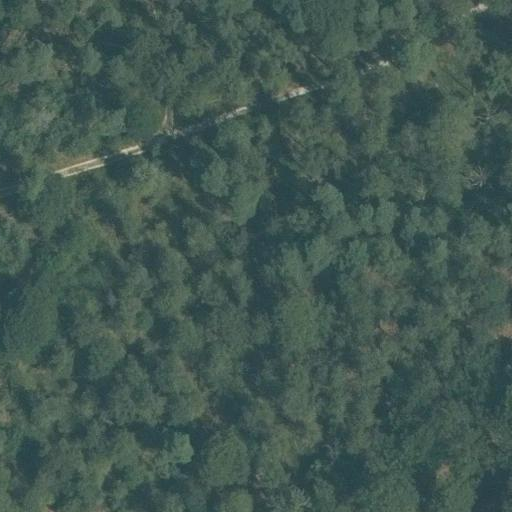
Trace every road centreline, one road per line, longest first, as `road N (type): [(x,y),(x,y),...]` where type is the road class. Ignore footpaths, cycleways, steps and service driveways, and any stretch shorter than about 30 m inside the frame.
road 1 (track): [(0,188),(380,80),(511,3)]
road 2 (track): [(139,0),(158,133),(187,230),(293,511)]
road 3 (unclassified): [(354,511),(511,463)]
